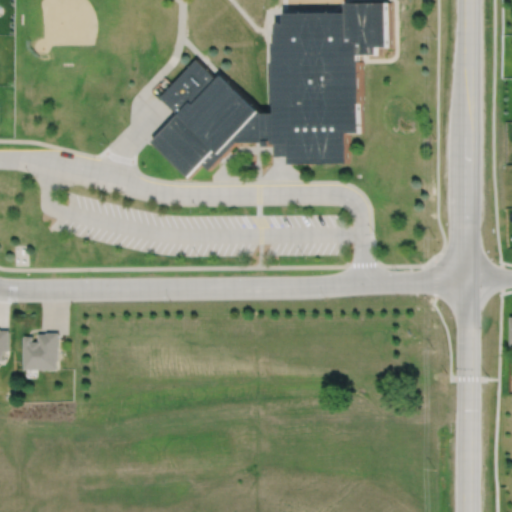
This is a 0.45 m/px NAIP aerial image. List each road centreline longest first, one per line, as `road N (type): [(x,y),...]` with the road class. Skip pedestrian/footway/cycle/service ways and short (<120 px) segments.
road 1 (residential): [(0,285),(511,277)]
road 2 (tertiary): [(467,0),(467,511)]
